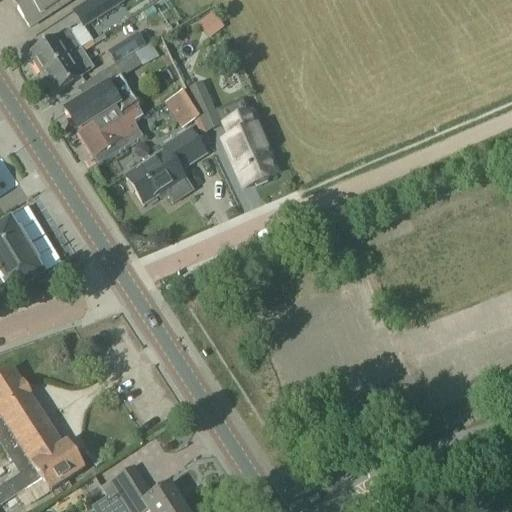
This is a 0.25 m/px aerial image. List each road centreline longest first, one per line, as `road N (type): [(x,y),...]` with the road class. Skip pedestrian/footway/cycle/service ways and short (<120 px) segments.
road 1 (track): [(124,284),(511,116)]
road 2 (primary): [(274,511),(124,284)]
road 3 (primary): [(124,284),(0,90)]
road 4 (unclassified): [(0,328),(124,284)]
